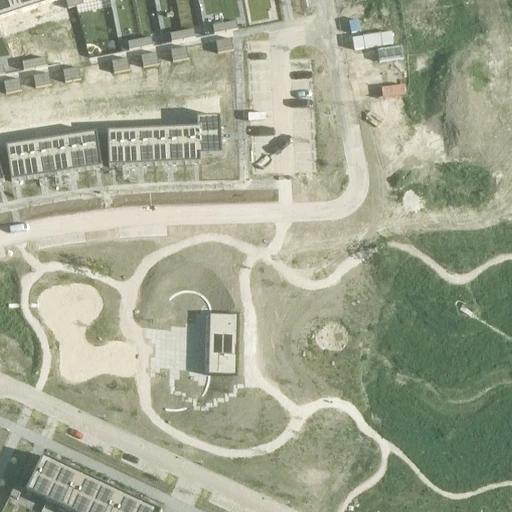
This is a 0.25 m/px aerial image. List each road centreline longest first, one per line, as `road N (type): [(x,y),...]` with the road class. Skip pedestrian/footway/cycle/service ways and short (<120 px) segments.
road 1 (residential): [(0,241),(150,218),(309,214),(341,202)]
road 2 (residential): [(0,384),(282,511)]
road 3 (residential): [(341,202),(356,183),(321,0)]
road 4 (residential): [(341,202),(398,196),(511,134)]
